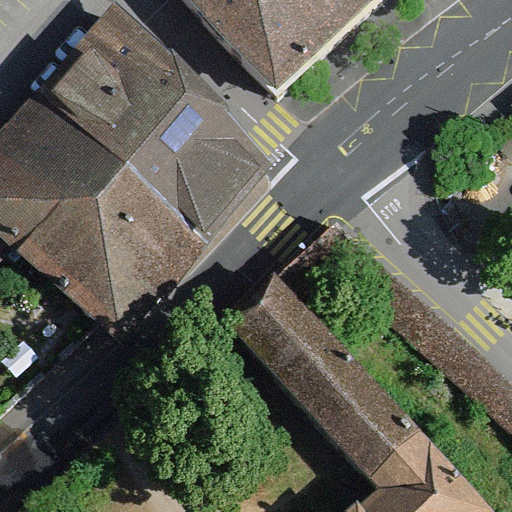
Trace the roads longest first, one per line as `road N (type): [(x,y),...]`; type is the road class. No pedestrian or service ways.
road 1 (primary): [(324,186),(61,438),(0,486)]
road 2 (residential): [(137,0),(324,186)]
road 3 (tertiary): [(324,186),(511,353)]
road 4 (primary): [(511,28),(324,186)]
